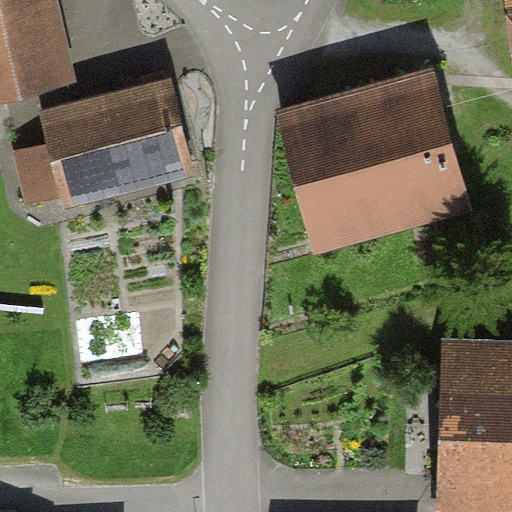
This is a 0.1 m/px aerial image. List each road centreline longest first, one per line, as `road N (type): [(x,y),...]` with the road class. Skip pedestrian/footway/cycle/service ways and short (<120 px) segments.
road 1 (unclassified): [(243,511),(237,248),(274,52)]
road 2 (track): [(243,498),(89,500),(0,485)]
